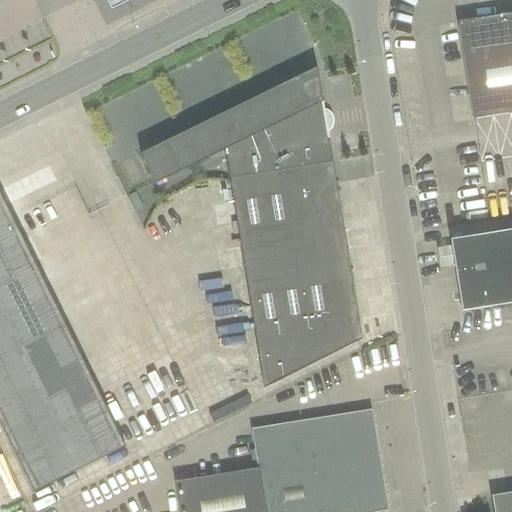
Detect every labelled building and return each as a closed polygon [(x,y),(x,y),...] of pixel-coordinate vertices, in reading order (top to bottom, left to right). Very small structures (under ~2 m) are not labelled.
[(511,113),(511,14),(458,23),(473,120),(511,113)] [(361,340),(317,70),(142,156),(155,184),(225,149),(264,389),(361,340)] [(0,423),(34,492),(125,447),(0,193),(0,423)] [(462,312),(511,303),(511,231),(451,241),(462,312)] [(179,511),(380,511),(388,511),(372,411),(252,430),(258,469),(175,483),(179,511)] [(511,511),(511,493),(491,497),(493,511),(511,511)]
